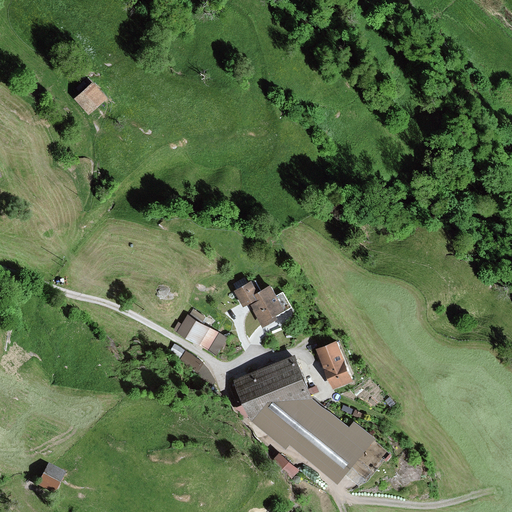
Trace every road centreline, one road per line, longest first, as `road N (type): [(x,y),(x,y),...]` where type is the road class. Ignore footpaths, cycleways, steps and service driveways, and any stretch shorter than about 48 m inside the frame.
road 1 (track): [(0,267),(105,299),(154,324),(207,362),(262,432),(318,459)]
road 2 (track): [(318,459),(375,491),(419,503),(511,488)]
